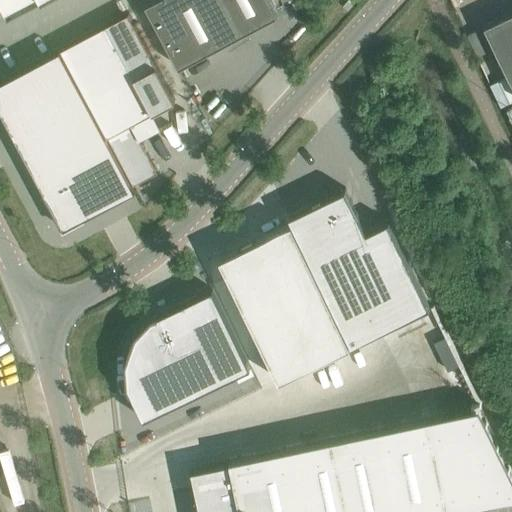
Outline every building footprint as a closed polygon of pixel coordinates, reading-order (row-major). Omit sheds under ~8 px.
[(0,0),(8,14),(33,0),(0,0)] [(151,0),(145,3),(179,67),(228,40),(242,33),(277,14),(270,0),(151,0)] [(511,11),(484,25),(511,83),(511,11)] [(106,24),(61,48),(133,184),(157,172),(132,123),(153,112),(173,101),(129,12),(106,24)] [(228,40),(231,45),(244,37),(242,33),(228,40)] [(60,49),(0,80),(0,107),(63,227),(135,190),(60,49)] [(346,187),(288,215),(291,221),(351,345),(431,306),(389,219),(367,230),(346,187)] [(291,221),(219,256),(280,379),(351,345),(291,221)] [(130,348),(125,362),(127,386),(130,392),(143,418),(251,366),(213,287),(157,314),(157,313),(151,316),(135,334),(130,348)] [(231,458),(191,466),(200,511),(442,511),(449,511),(430,416),(230,456),(231,458)]
